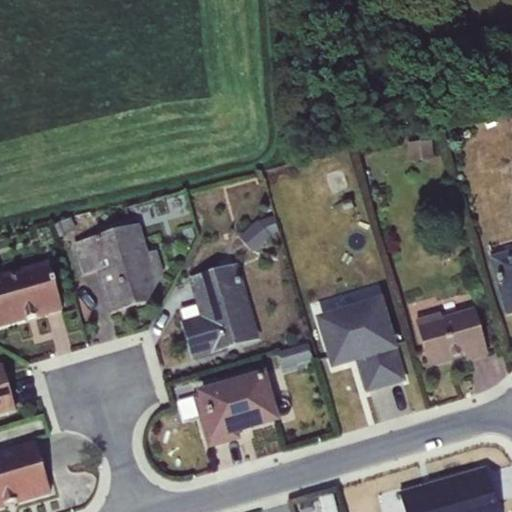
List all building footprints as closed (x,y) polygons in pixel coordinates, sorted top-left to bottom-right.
[(431,142),(407,144),(408,163),(433,161),(431,142)] [(258,222),(238,238),(251,253),(277,231),(273,218),(258,222)] [(140,227),(74,245),(82,277),(97,273),(109,316),(146,306),(163,275),(156,252),(147,255),(140,227)] [(511,251),(491,257),(508,314),(511,312),(511,251)] [(48,263),(0,276),(0,328),(62,310),(48,263)] [(199,317),(181,323),(192,362),(259,341),(237,265),(188,280),(199,317)] [(383,301),(321,320),(334,366),(359,358),(369,390),(401,380),(393,354),(399,353),(383,301)] [(440,313),(415,321),(428,367),(464,356),(465,361),(488,355),(474,309),(441,319),(440,313)] [(309,344),(278,353),(283,370),(314,361),(309,344)] [(0,416),(15,412),(2,365),(0,365),(0,416)] [(262,378),(195,398),(200,417),(209,447),(238,439),(236,432),(275,420),(262,378)] [(200,417),(195,398),(177,404),(183,423),(200,417)] [(0,456),(0,508),(50,493),(36,445),(0,456)] [(497,511),(486,471),(399,496),(404,511),(497,511)] [(338,511),(335,495),(320,498),(323,511),(338,511)]
